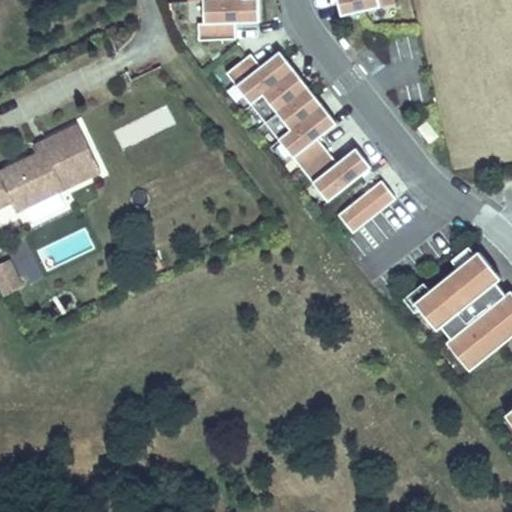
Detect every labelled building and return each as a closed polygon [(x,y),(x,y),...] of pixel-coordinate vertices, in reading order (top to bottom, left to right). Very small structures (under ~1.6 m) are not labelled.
[(257,22),(261,22),(260,0),(204,0),(206,23),(200,23),(201,40),(238,38),(237,23),(257,22)] [(395,5),(393,0),(336,0),(337,1),(341,17),(395,5)] [(252,105),(297,69),(290,60),(282,50),(263,66),(253,53),(227,74),(252,105)] [(279,113),(311,87),(304,78),(297,69),(264,95),(279,113)] [(293,130),(325,104),(319,96),(311,87),(279,113),(293,130)] [(331,150),(321,138),(340,123),(333,113),(325,104),(280,140),(305,171),(331,150)] [(37,159),(0,176),(0,212),(11,207),(16,218),(100,177),(77,130),(43,146),(47,153),(37,159)] [(43,146),(33,151),(37,159),(47,153),(43,146)] [(330,202),(375,166),(366,156),(359,147),(340,162),(331,150),(305,171),(330,202)] [(354,235),(397,200),(382,182),(339,216),(354,235)] [(469,271),(486,257),(482,251),(464,266),(469,271)] [(499,283),(504,279),(486,257),(469,271),(464,266),(418,303),(440,331),(445,327),(455,339),(478,367),(511,339),(511,299),(508,295),(504,289),(499,283)] [(20,290),(8,264),(0,268),(0,294),(2,298),(20,290)] [(478,367),(455,339),(450,343),(473,371),(478,367)]
